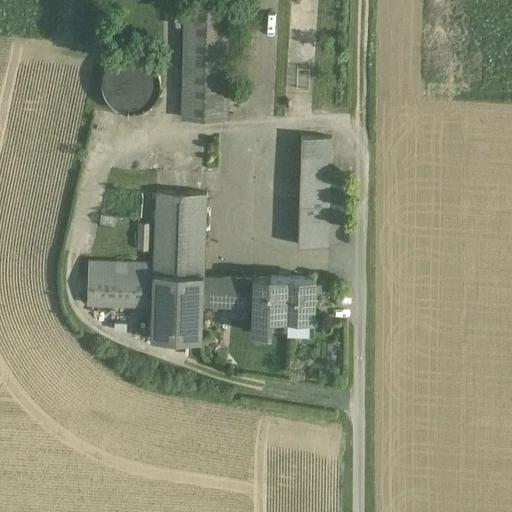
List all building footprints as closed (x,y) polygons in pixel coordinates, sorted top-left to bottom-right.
[(229,6),(186,5),(183,119),(226,120),(229,6)] [(158,94),(160,83),(158,72),(152,62),(142,56),(131,54),(120,56),(110,63),(104,73),(102,84),(105,95),(111,104),(121,111),(132,113),(143,110),(152,104),(158,94)] [(264,77),(263,99),(272,99),(273,77),(264,77)] [(332,138),(302,137),(299,220),(329,221),(331,174),(332,138)] [(347,174),(331,174),(329,221),(345,222),(347,174)] [(207,193),(156,191),(154,263),(153,306),(151,338),(202,340),(203,305),(204,275),(207,193)] [(329,221),(299,220),(298,245),(328,247),(329,221)] [(140,240),(154,239),(153,221),(139,222),(140,240)] [(154,263),(88,261),(87,304),(153,306),(154,263)] [(315,278),(254,276),(254,278),(204,275),(203,305),(253,306),(252,316),(253,316),(253,333),(271,333),(271,317),(287,317),(287,318),(314,319),(315,278)]
